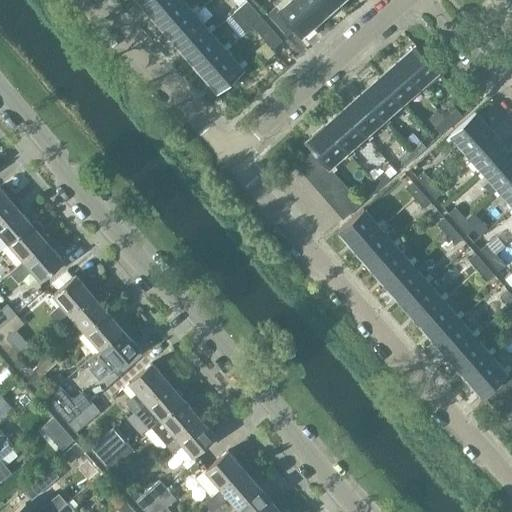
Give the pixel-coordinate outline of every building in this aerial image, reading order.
[(140,0),(155,17),(175,0),(140,0)] [(175,0),(155,17),(171,35),(194,15),(180,0),(175,0)] [(233,0),(226,6),(232,14),(247,1),(246,0),(233,0)] [(273,1),(263,10),(268,15),(287,37),(295,29),(301,35),(319,18),(302,0),(294,0),(292,2),(290,0),(277,0),(274,3),(273,1)] [(334,0),(302,0),(319,18),(337,3),(334,0)] [(251,24),(258,31),(267,23),(247,1),(232,14),(230,16),(243,31),(251,24)] [(171,35),(187,53),(210,33),(194,15),(171,35)] [(267,23),(258,31),(273,49),(282,41),(267,23)] [(187,53),(203,71),(225,51),(210,33),(187,53)] [(416,47),(398,64),(418,86),(437,70),(416,47)] [(225,51),(203,71),(219,90),(241,70),(225,51)] [(398,64),(380,79),(400,102),(418,86),(398,64)] [(380,79),(362,95),(382,118),(400,102),(380,79)] [(362,95),(344,111),(364,133),(382,118),(362,95)] [(457,109),(446,118),(452,125),(463,116),(457,109)] [(344,111),(326,127),(346,149),(364,133),(344,111)] [(453,133),(469,152),(492,132),(475,114),(453,133)] [(452,125),(446,118),(435,127),(442,134),(452,125)] [(314,151),(322,160),(327,165),(346,149),(326,127),(308,143),(314,151)] [(469,152),(485,170),(507,150),(492,132),(469,152)] [(420,140),(410,149),(416,156),(426,147),(420,140)] [(416,156),(410,149),(399,158),(405,165),(416,156)] [(485,170),(501,188),(511,178),(511,155),(507,150),(485,170)] [(297,166),(304,175),(322,160),(314,151),(297,166)] [(304,175),(312,184),(330,169),(327,165),(322,160),(304,175)] [(312,184),(320,193),(338,177),(330,169),(312,184)] [(384,171),(373,181),(379,188),(390,178),(384,171)] [(416,178),(426,188),(433,182),(423,172),(416,178)] [(320,193),(327,202),(345,186),(338,177),(320,193)] [(511,178),(501,188),(511,201),(511,178)] [(379,188),(373,181),(362,190),(369,197),(379,188)] [(405,188),(414,198),(421,192),(412,182),(405,188)] [(433,182),(426,188),(435,199),(442,193),(433,182)] [(327,202),(335,211),(353,195),(345,186),(327,202)] [(0,187),(0,219),(16,205),(0,187)] [(421,192),(414,198),(424,209),(430,203),(421,192)] [(353,195),(335,211),(343,220),(361,204),(353,195)] [(0,234),(1,234),(9,243),(32,223),(16,205),(0,219),(0,234)] [(448,214),(457,224),(464,218),(455,208),(448,214)] [(340,231),(356,249),(379,229),(363,210),(340,231)] [(437,224),(446,234),(453,228),(444,218),(437,224)] [(464,218),(457,224),(467,235),(473,229),(464,218)] [(24,260),(25,260),(47,241),(41,234),(43,231),(44,228),(39,222),(35,222),(32,224),(32,223),(9,243),(24,260)] [(453,228),(446,234),(455,245),(462,239),(453,228)] [(356,249),(372,267),(395,247),(379,229),(356,249)] [(24,260),(10,273),(18,282),(32,269),(41,279),(63,259),(47,241),(25,260),(24,260)] [(480,250),(489,260),(496,255),(487,244),(480,250)] [(372,267),(388,285),(411,265),(395,247),(372,267)] [(469,260),(478,271),(484,265),(475,254),(469,260)] [(496,255),(489,260),(498,271),(505,265),(496,255)] [(388,285),(403,303),(427,283),(411,265),(388,285)] [(484,265),(478,271),(487,281),(493,275),(484,265)] [(57,323),(69,313),(92,293),(76,274),(53,294),(62,304),(50,314),(57,323)] [(403,303),(419,321),(442,301),(427,283),(403,303)] [(500,296),(509,307),(511,304),(511,296),(506,291),(500,296)] [(69,313),(85,330),(107,310),(92,293),(69,313)] [(419,321),(435,339),(458,319),(442,301),(419,321)] [(0,310),(0,327),(16,313),(7,304),(0,310)] [(107,310),(85,330),(95,342),(100,348),(116,335),(123,329),(107,310)] [(0,327),(0,345),(14,361),(21,355),(7,338),(24,323),(16,313),(0,327)] [(435,339),(451,358),(474,337),(458,319),(435,339)] [(123,329),(100,348),(88,360),(93,366),(98,361),(109,373),(139,346),(123,329)] [(451,358),(466,376),(490,355),(474,337),(451,358)] [(51,354),(41,362),(48,370),(57,361),(51,354)] [(490,355),(466,376),(483,394),(506,374),(490,355)] [(48,370),(41,362),(32,370),(35,373),(35,374),(39,378),(40,377),(48,370)] [(126,403),(134,411),(169,381),(153,363),(140,373),(130,382),(138,392),(126,403)] [(27,365),(21,370),(29,380),(35,374),(35,373),(32,370),(27,365)] [(39,378),(35,374),(29,380),(38,390),(46,384),(40,377),(39,378)] [(149,429),(151,428),(184,399),(169,381),(134,411),(149,429)] [(511,392),(505,384),(496,392),(511,409),(511,408),(511,392)] [(61,385),(47,397),(69,422),(73,418),(83,410),(92,402),(84,392),(78,398),(71,398),(61,385)] [(511,409),(496,392),(487,399),(502,417),(511,409)] [(151,428),(166,446),(200,417),(184,399),(151,428)] [(73,418),(69,422),(76,431),(81,427),(85,423),(91,419),(100,410),(92,402),(83,410),(73,418)] [(200,417),(166,446),(174,454),(185,445),(193,455),(216,435),(200,417)] [(0,459),(15,448),(0,428),(0,459)] [(127,441),(117,450),(124,458),(134,449),(127,441)] [(108,457),(111,460),(115,465),(120,461),(124,458),(117,450),(108,457)] [(206,470),(197,479),(212,497),(222,488),(244,468),(229,450),(206,470)] [(89,458),(79,467),(92,482),(102,473),(89,458)] [(111,460),(105,465),(114,476),(115,475),(125,467),(120,461),(115,465),(111,460)] [(28,484),(22,489),(32,499),(37,495),(58,477),(49,466),(28,484)] [(230,497),(238,506),(260,487),(244,468),(222,488),(212,497),(205,503),(213,511),(230,497)] [(142,496),(137,500),(145,510),(150,505),(159,497),(159,498),(168,490),(160,480),(142,496)] [(231,511),(267,511),(276,505),(260,487),(238,506),(231,511)] [(159,497),(150,505),(145,510),(146,511),(171,511),(167,507),(176,499),(168,490),(159,498),(159,497)] [(15,511),(55,511),(60,508),(53,499),(38,511),(32,511),(25,503),(15,511)] [(137,511),(126,499),(116,508),(119,511),(137,511)] [(60,508),(55,511),(70,511),(74,509),(67,502),(60,508)]
